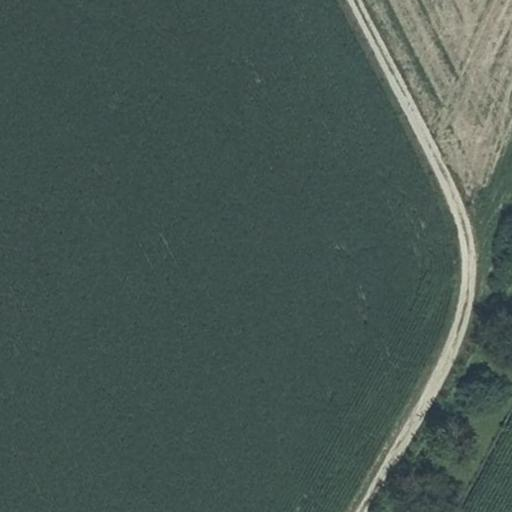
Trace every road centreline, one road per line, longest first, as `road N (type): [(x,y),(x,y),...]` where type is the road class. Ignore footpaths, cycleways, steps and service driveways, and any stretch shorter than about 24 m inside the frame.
road 1 (unclassified): [(363,511),(455,339),(468,262),(449,193),(350,0)]
road 2 (track): [(491,284),(499,202),(511,166)]
